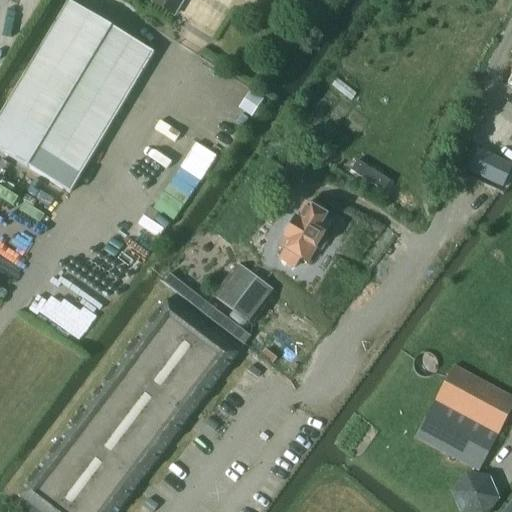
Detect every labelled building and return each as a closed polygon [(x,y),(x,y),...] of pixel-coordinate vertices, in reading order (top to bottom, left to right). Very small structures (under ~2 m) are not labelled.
[(155,0),(153,4),(174,16),(183,0),(155,0)] [(0,116),(0,152),(70,194),(154,54),(68,3),(0,116)] [(253,92),(241,109),(253,117),(264,100),(253,92)] [(511,168),(482,153),(471,174),(506,193),(511,181),(511,168)] [(325,218),(326,217),(305,205),(280,247),(281,248),(277,254),(296,265),(300,259),(307,263),(323,236),(323,235),(331,222),(325,218)] [(274,295),(237,268),(215,298),(252,325),(274,295)] [(168,275),(162,283),(244,346),(250,338),(168,275)] [(17,495),(39,511),(117,511),(238,354),(166,299),(17,495)] [(511,398),(453,367),(415,438),(478,472),(511,409),(511,398)] [(511,511),(511,501),(503,511),(511,511)]
